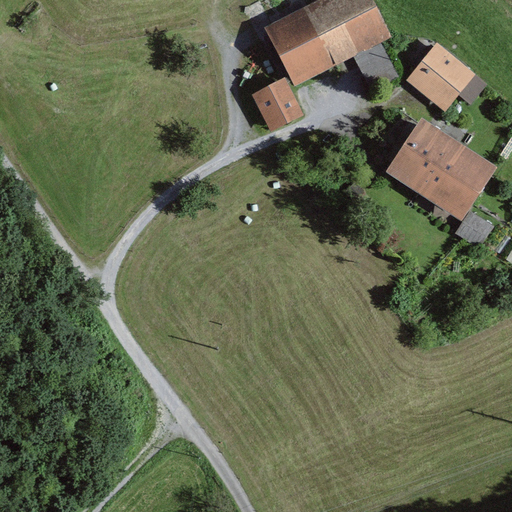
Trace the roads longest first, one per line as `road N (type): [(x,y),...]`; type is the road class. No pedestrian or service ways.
road 1 (track): [(238,148),(182,182),(84,282)]
road 2 (track): [(84,282),(182,416)]
road 3 (track): [(0,158),(84,282)]
road 4 (track): [(182,416),(86,511)]
